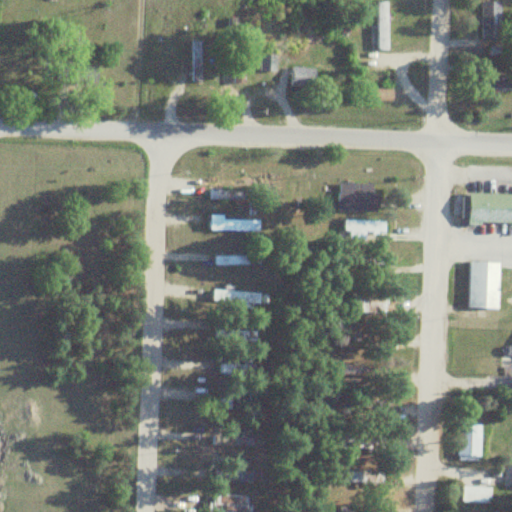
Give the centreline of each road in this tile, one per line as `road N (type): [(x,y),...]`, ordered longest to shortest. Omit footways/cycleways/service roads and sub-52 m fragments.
road 1 (residential): [(441,0),(418,511)]
road 2 (residential): [(511,143),(0,127)]
road 3 (residential): [(146,511),(158,135)]
